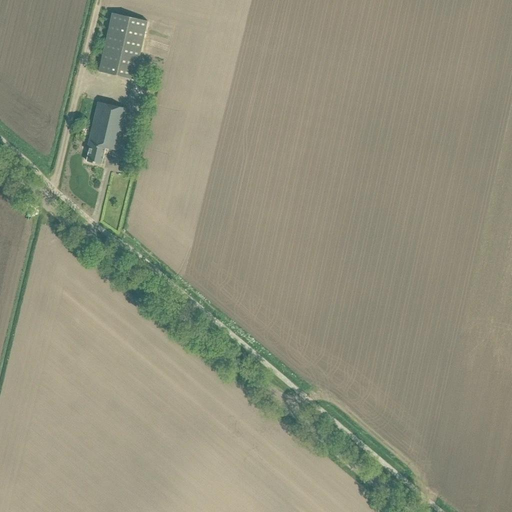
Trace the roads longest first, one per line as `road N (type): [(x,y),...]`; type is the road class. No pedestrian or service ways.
road 1 (tertiary): [(412,511),(0,162)]
road 2 (track): [(48,203),(97,0)]
